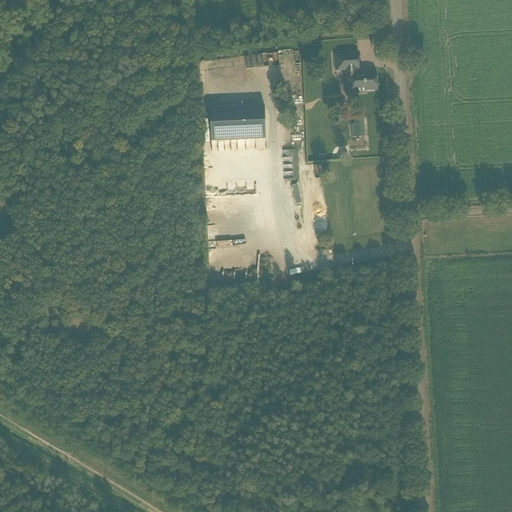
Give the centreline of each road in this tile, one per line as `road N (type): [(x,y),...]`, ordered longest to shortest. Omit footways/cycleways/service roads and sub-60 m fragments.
road 1 (unclassified): [(424,511),(394,0)]
road 2 (track): [(117,511),(0,439)]
